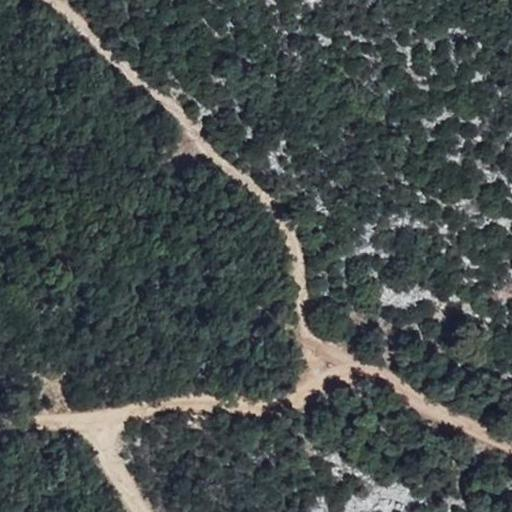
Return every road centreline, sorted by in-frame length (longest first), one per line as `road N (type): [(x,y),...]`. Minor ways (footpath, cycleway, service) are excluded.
road 1 (track): [(334,357),(294,230),(150,95),(32,0)]
road 2 (track): [(108,422),(300,393),(334,357)]
road 3 (track): [(334,357),(511,446)]
